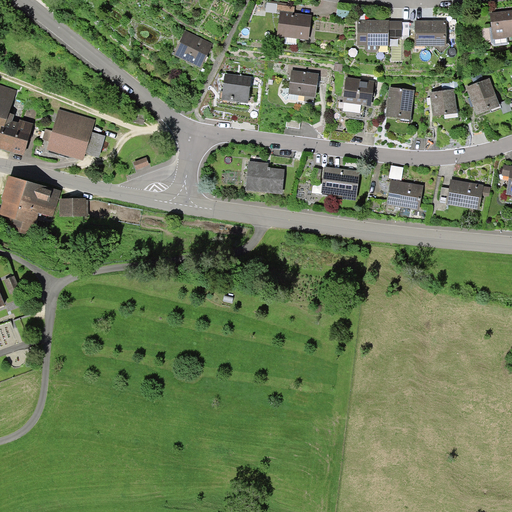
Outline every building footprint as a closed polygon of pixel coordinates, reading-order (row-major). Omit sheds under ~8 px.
[(280,11),(294,13),(295,6),(287,5),(287,3),(268,1),(267,2),(265,12),(276,13),(276,12),(280,13),(280,11)] [(511,10),(490,13),(492,27),(493,39),(507,37),(511,36),(511,10)] [(294,13),(280,11),(280,13),(277,35),(286,37),(297,38),(309,39),(312,15),(294,13)] [(389,20),(358,20),(357,45),(365,45),(365,51),(367,51),(376,51),(379,51),(379,45),(389,45),(389,37),(389,21),(389,20)] [(446,21),(415,20),(415,46),(446,46),(446,21)] [(389,21),(389,37),(402,37),(402,36),(402,22),(402,21),(389,21)] [(508,45),(507,37),(493,39),(492,27),(489,27),(491,43),(494,46),(508,45)] [(213,44),(186,30),(174,55),(201,68),(213,44)] [(297,45),(297,38),(286,37),(285,44),(297,45)] [(335,63),(334,70),(342,71),(343,64),(335,63)] [(319,73),(292,70),(289,94),(316,98),(319,73)] [(252,77),(225,73),(221,99),(248,103),(252,77)] [(472,77),(474,84),(484,80),(481,73),(472,77)] [(346,77),(343,102),(371,106),(374,80),(346,77)] [(474,84),(466,87),(470,97),(473,106),(476,115),(500,106),(490,78),(484,80),(474,84)] [(9,112),(17,90),(0,84),(0,129),(1,126),(4,127),(9,112)] [(390,87),(386,116),(410,120),(415,90),(390,87)] [(454,89),(430,92),(433,116),(457,113),(454,89)] [(508,100),(500,103),(502,108),(501,109),(503,114),(511,110),(508,100)] [(49,142),(47,149),(83,160),(85,153),(92,132),(96,120),(59,109),(53,131),(49,142)] [(15,114),(9,112),(4,127),(1,126),(0,129),(0,148),(10,151),(18,122),(13,121),(15,114)] [(141,119),(130,116),(128,123),(139,126),(141,119)] [(33,123),(19,119),(18,122),(10,151),(24,155),(33,123)] [(287,120),(286,126),(300,128),(301,122),(287,120)] [(49,142),(53,131),(46,129),(42,140),(49,142)] [(356,133),(332,130),(331,138),(349,141),(356,133)] [(92,132),(85,153),(99,157),(106,136),(92,132)] [(146,157),(133,162),(136,170),(149,165),(146,157)] [(249,161),(246,190),(283,194),(285,169),(269,167),(269,163),(249,161)] [(389,178),(402,180),(404,167),(391,165),(389,178)] [(502,175),(509,176),(510,166),(504,165),(502,175)] [(360,171),(325,167),(324,170),(322,184),(321,193),(343,196),(342,199),(356,201),(360,171)] [(313,183),(322,184),(324,170),(314,169),(313,183)] [(61,191),(9,175),(1,199),(3,200),(0,208),(0,226),(32,236),(38,214),(53,218),(61,191)] [(484,185),(451,179),(449,188),(447,202),(446,204),(480,210),(482,195),(484,186),(484,185)] [(424,185),(391,180),(387,205),(419,210),(424,185)] [(484,186),(482,195),(489,196),(491,187),(484,186)] [(447,202),(449,188),(442,187),(439,200),(447,202)] [(86,198),(60,199),(60,217),(87,216),(86,200),(86,198)] [(14,276),(4,280),(11,294),(21,290),(14,276)]
